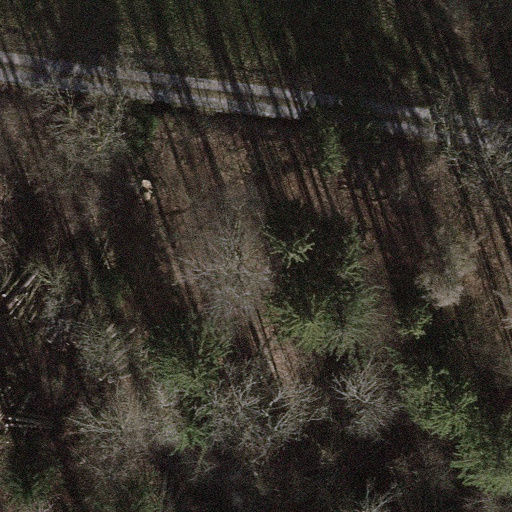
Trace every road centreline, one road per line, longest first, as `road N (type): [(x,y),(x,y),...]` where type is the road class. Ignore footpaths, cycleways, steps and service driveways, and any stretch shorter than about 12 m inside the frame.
road 1 (track): [(0,81),(511,153)]
road 2 (track): [(250,511),(0,346)]
